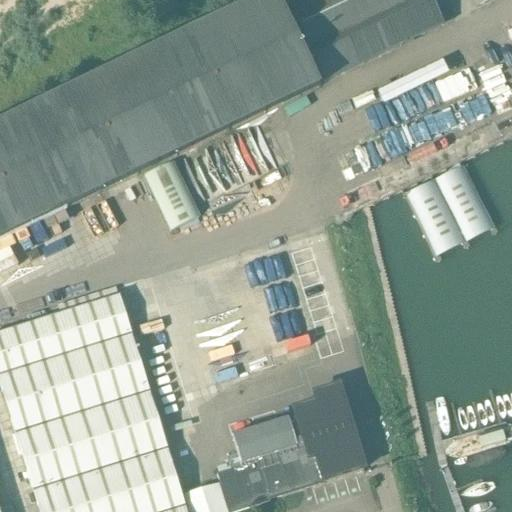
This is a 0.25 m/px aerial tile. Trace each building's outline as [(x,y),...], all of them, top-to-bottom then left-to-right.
[(316,92),(271,0),(259,0),(155,48),(202,145),(316,92)] [(271,0),(315,90),(441,29),(433,14),(426,0),(271,0)] [(496,0),(471,0),(476,9),(496,0)] [(372,90),(386,125),(424,108),(440,146),(511,115),(511,74),(503,78),(495,60),(494,61),(489,48),(441,69),(438,62),(372,90)] [(347,139),(370,129),(362,110),(339,120),(347,139)] [(257,147),(207,174),(219,196),(269,169),(257,147)] [(142,174),(165,231),(195,219),(172,162),(142,174)] [(223,399),(246,392),(235,355),(212,362),(223,399)] [(217,476),(227,511),(242,511),(270,504),(268,500),(364,471),(338,387),(312,395),(315,403),(292,410),(294,419),(290,420),(288,413),(276,417),(279,424),(232,438),(239,462),(229,465),(231,471),(217,476)] [(511,425),(508,417),(434,444),(444,464),(511,439),(511,425)] [(226,511),(218,485),(182,496),(187,511),(226,511)]
